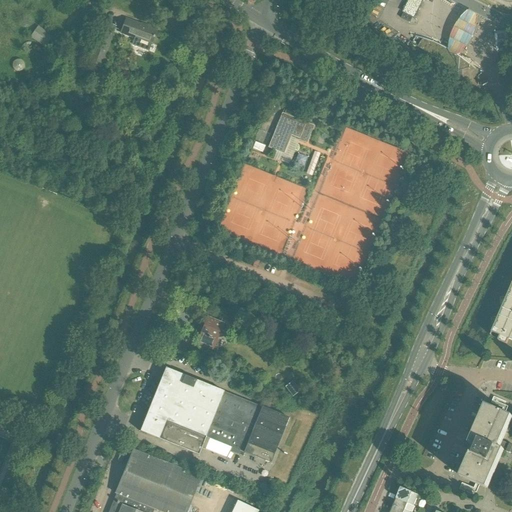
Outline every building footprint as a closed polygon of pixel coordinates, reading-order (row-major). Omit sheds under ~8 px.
[(404,13),(412,18),(414,19),(423,0),(409,0),(403,13),(404,13)] [(404,13),(401,18),(410,23),(412,18),(404,13)] [(479,18),(469,13),(465,16),(460,21),(456,27),(452,33),(452,34),(450,40),(449,46),(448,53),(457,57),(462,54),(465,50),(469,46),(471,43),(472,41),(475,33),(478,24),(479,18)] [(125,19),(120,33),(137,39),(135,46),(148,51),(150,44),(152,44),(157,31),(125,19)] [(105,23),(96,46),(90,64),(101,68),(116,28),(105,23)] [(413,42),(401,34),(401,35),(459,74),(460,70),(470,67),(470,64),(463,58),(459,55),(443,45),(443,46),(435,42),(431,41),(426,39),(417,37),(413,42)] [(267,108),(264,117),(263,119),(269,121),(274,111),(267,108)] [(282,114),(268,148),(283,154),(290,137),(306,143),(313,126),(297,120),(299,115),(286,110),(284,115),(282,114)] [(252,150),(262,154),(265,147),(255,143),(252,150)] [(511,285),(507,298),(506,298),(502,298),(501,299),(501,300),(502,310),(498,318),(494,318),(493,318),(493,319),(492,319),(492,320),(493,330),(491,336),(492,335),(491,335),(492,333),(500,336),(498,341),(507,344),(509,340),(511,341),(511,285)] [(220,323),(207,318),(197,343),(212,349),(219,333),(228,337),(235,321),(223,316),(220,323)] [(165,368),(140,431),(198,455),(201,449),(205,437),(230,447),(270,463),(288,418),(269,410),(272,404),(264,401),(262,407),(165,368)] [(464,442),(477,448),(463,479),(485,488),(502,449),(497,447),(510,417),(488,407),(475,438),(468,435),(464,442)] [(109,511),(152,511),(154,510),(159,511),(186,511),(201,477),(133,450),(115,494),(116,495),(109,511)] [(401,488),(394,505),(409,511),(411,511),(419,495),(401,488)] [(258,511),(259,511),(237,501),(231,511),(258,511)]
